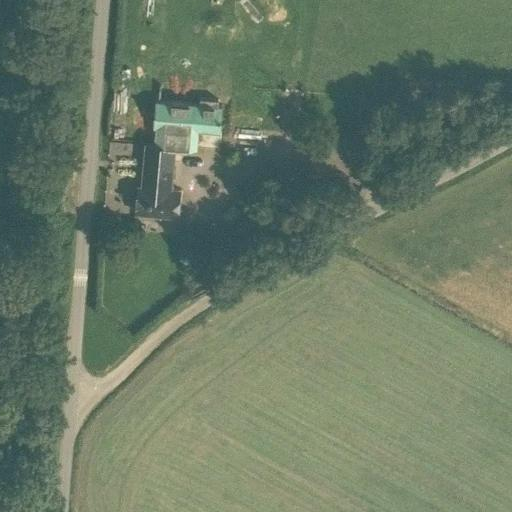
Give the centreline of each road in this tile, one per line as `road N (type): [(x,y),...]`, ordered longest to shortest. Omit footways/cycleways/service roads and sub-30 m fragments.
road 1 (unclassified): [(62,438),(140,353),(204,308),(511,136)]
road 2 (unclassified): [(62,438),(101,0)]
